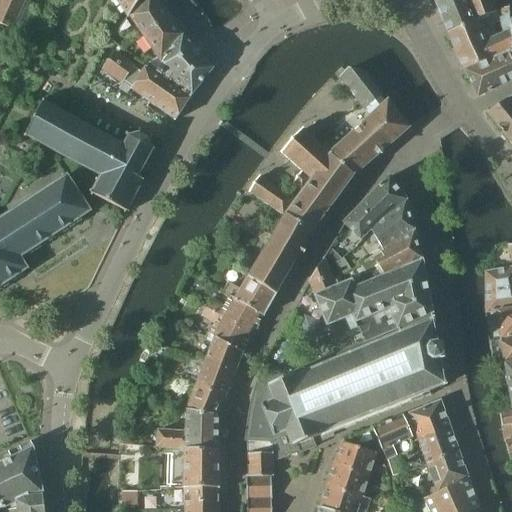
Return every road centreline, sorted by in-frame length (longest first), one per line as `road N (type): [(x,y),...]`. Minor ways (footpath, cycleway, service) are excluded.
road 1 (residential): [(402,149),(328,228),(256,357),(234,419),(235,511)]
road 2 (residential): [(493,511),(456,387),(436,241),(402,149)]
road 3 (residential): [(234,67),(177,153),(70,366)]
road 4 (residential): [(70,366),(58,450),(62,511)]
road 5 (residential): [(468,110),(400,0)]
